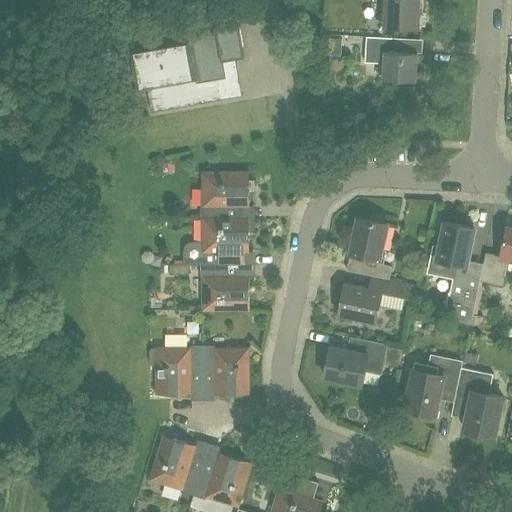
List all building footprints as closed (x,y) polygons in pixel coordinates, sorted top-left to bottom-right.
[(385,0),(385,25),(419,27),(420,0),(385,0)] [(152,111),(223,99),(243,95),(243,94),(238,95),(232,58),(245,56),(236,5),(213,9),(213,13),(186,18),(189,38),(129,48),(137,93),(148,91),(152,111)] [(366,36),(365,62),(384,63),(383,79),(416,81),(418,52),(393,51),(394,38),(366,36)] [(341,50),(341,38),(328,38),(327,50),(341,50)] [(203,218),(249,218),(249,171),(203,171),(203,218)] [(358,217),(347,270),(372,275),(390,279),(393,265),(379,263),(388,223),(358,217)] [(249,252),(249,231),(255,231),(255,218),(249,218),(203,218),(203,241),(193,241),(189,243),(187,246),(185,249),(185,264),(203,264),(236,263),(236,252),(249,252)] [(453,321),(470,325),(480,281),(483,264),(468,261),(475,228),(445,221),(440,245),(435,244),(429,272),(454,277),(450,294),(458,296),(453,321)] [(483,264),(480,281),(504,286),(509,261),(511,261),(511,226),(507,225),(500,258),(485,255),(483,264)] [(235,276),(236,263),(203,264),(203,310),(249,310),(249,276),(235,276)] [(344,283),(338,314),(377,322),(380,306),(383,292),(405,297),(404,304),(413,306),(417,285),(412,283),(390,279),(372,275),(370,288),(344,283)] [(404,349),(388,346),(388,344),(359,338),(356,352),(331,346),(325,376),(363,384),(365,371),(382,374),(384,363),(400,367),(404,349)] [(149,349),(149,362),(152,365),(157,365),(157,393),(191,393),(191,382),(203,382),(203,347),(152,347),(149,349)] [(249,347),(203,347),(203,382),(214,382),(214,393),(249,393),(249,347)] [(471,363),(474,353),(466,351),(464,361),(471,363)] [(455,398),(462,367),(463,361),(431,354),(427,372),(413,369),(406,403),(424,407),(423,409),(439,412),(440,406),(438,406),(440,394),(455,398)] [(462,367),(455,398),(452,415),(466,418),(464,429),(495,436),(503,397),(490,394),(494,374),(462,367)] [(150,479),(195,492),(204,461),(192,457),(196,444),(164,434),(150,479)] [(215,465),(204,461),(195,492),(239,506),(253,462),(219,451),(215,465)] [(274,503),(271,511),(320,511),(324,501),(314,498),(319,482),(302,477),(297,493),(280,488),(279,487),(274,503)]
